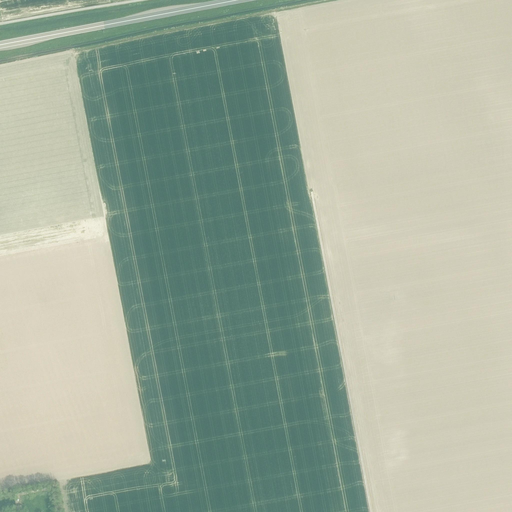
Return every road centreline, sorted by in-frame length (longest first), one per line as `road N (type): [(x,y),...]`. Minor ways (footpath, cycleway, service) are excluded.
road 1 (track): [(319,217),(374,511)]
road 2 (trunk): [(0,45),(238,0)]
road 3 (unclassified): [(136,0),(0,22)]
